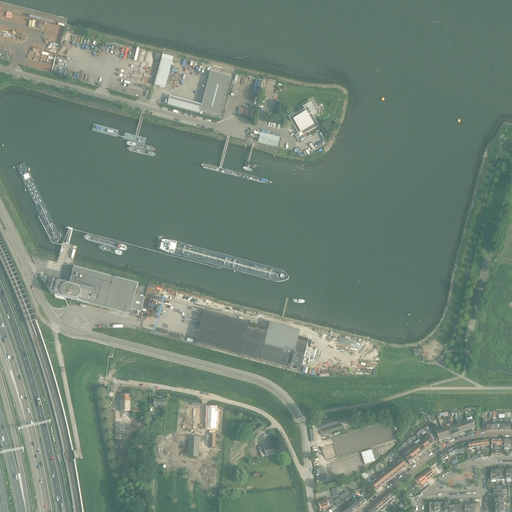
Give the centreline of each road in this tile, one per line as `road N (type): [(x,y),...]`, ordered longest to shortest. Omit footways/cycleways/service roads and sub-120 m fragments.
road 1 (unclassified): [(0,209),(57,322),(252,376),(281,391),(300,419)]
road 2 (unclassified): [(239,132),(0,69)]
road 3 (unclassified): [(308,476),(264,413),(108,378)]
road 4 (motorway): [(60,511),(29,374),(0,292)]
road 5 (motorway): [(47,511),(0,325)]
road 6 (residential): [(511,434),(444,447),(362,511)]
